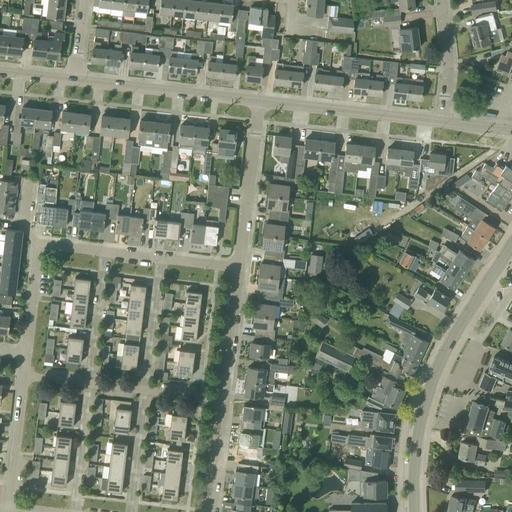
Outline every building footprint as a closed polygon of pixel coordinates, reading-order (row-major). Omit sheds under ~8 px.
[(123,0),(111,0),(111,7),(123,9),(123,0)] [(135,10),(135,0),(123,0),(123,9),(122,15),(134,17),(135,10)] [(148,0),(135,0),(135,10),(147,12),(148,0)] [(172,0),(160,0),(159,13),(171,15),(172,0)] [(183,16),(184,0),(172,0),(171,15),(183,16)] [(195,18),(197,1),(191,0),(184,0),(183,16),(195,18)] [(321,15),(328,16),(329,16),(330,6),(323,5),(323,0),(307,0),(307,4),(307,6),(306,14),(321,15)] [(400,10),(414,8),(413,0),(388,0),(389,3),(399,2),(400,10)] [(195,18),(207,19),(209,2),(197,1),(195,18)] [(473,13),(493,10),(497,10),(496,1),(472,5),(473,13)] [(25,2),(24,7),(21,6),(20,13),(20,14),(20,16),(23,16),(23,14),(29,15),(30,5),(43,7),(43,4),(34,3),(25,2)] [(219,20),(221,3),(209,2),(207,19),(219,20)] [(219,20),(231,22),(229,31),(236,32),(237,24),(237,18),(238,14),(232,13),(233,5),(221,3),(219,20)] [(63,19),(65,7),(48,5),(46,17),(63,19)] [(273,39),(272,39),(275,16),(267,15),(268,9),(250,7),(248,23),(263,25),(261,37),(262,37),(261,47),(264,47),(272,48),(273,39)] [(384,17),(397,15),(397,8),(385,10),(385,9),(368,12),(369,18),(384,16),(384,17)] [(499,41),(492,14),(479,18),(481,25),(470,27),(475,47),(491,43),(499,41)] [(398,16),(397,15),(384,17),(385,25),(401,23),(400,15),(398,16)] [(132,29),(150,32),(152,17),(147,16),(145,26),(133,24),(132,29)] [(22,28),(30,29),(31,18),(23,17),(22,28)] [(328,17),(327,31),(353,34),(354,20),(328,17)] [(39,19),(31,18),(30,29),(37,30),(39,19)] [(235,42),(236,42),(244,43),(245,33),(244,33),(245,19),(237,18),(237,24),(236,32),(235,42)] [(63,22),(53,21),(49,20),(48,28),(62,30),(63,22)] [(0,51),(7,53),(9,36),(2,35),(3,28),(0,27),(0,51)] [(416,27),(399,29),(402,50),(412,49),(412,50),(414,49),(414,48),(419,48),(416,27)] [(94,36),(104,37),(108,37),(109,30),(95,28),(94,36)] [(16,37),(9,36),(7,53),(21,54),(23,30),(17,29),(16,37)] [(45,57),(47,40),(41,40),(42,32),(35,31),(32,56),(45,57)] [(128,32),(120,31),(119,42),(127,43),(128,32)] [(135,37),(136,33),(128,32),(127,43),(134,44),(135,40),(135,37)] [(48,35),(47,40),(45,57),(58,59),(60,43),(63,43),(64,34),(54,33),(54,36),(48,35)] [(135,37),(135,40),(146,41),(147,35),(136,33),(135,37)] [(165,48),(166,37),(159,36),(158,47),(165,48)] [(174,38),(166,37),(165,48),(172,49),(174,38)] [(270,60),(278,61),(279,49),(277,49),(278,39),(273,39),(272,48),(270,60)] [(203,53),(205,41),(197,40),(196,52),(203,53)] [(310,64),(311,52),(312,40),(306,40),(305,52),(303,51),(302,63),(310,64)] [(310,64),(318,65),(319,53),(316,53),(317,46),(323,46),(324,42),(317,41),(312,40),(311,52),(310,64)] [(203,53),(211,54),(213,42),(205,41),(203,53)] [(91,62),(105,64),(107,50),(100,49),(100,43),(94,42),(93,48),(91,62)] [(242,57),(244,43),(236,42),(234,56),(242,57)] [(509,75),(511,66),(511,43),(510,43),(510,42),(505,47),(491,51),(493,58),(501,55),(497,67),(503,70),(502,72),(509,75)] [(105,64),(119,65),(120,55),(121,45),(114,44),(114,51),(113,50),(112,49),(111,49),(110,48),(109,49),(108,49),(108,50),(107,50),(105,64)] [(143,68),(144,54),(137,53),(138,47),(131,46),(129,66),(143,68)] [(270,60),(272,48),(264,47),(262,63),(269,64),(270,60)] [(151,55),(144,54),(143,68),(157,70),(159,49),(152,49),(151,55)] [(181,72),(183,58),(176,57),(177,51),(170,51),(167,71),(181,72)] [(181,72),(195,74),(198,54),(191,53),(190,59),(183,58),(181,72)] [(220,77),(222,63),(215,62),(216,56),(209,55),(206,75),(220,77)] [(260,81),(262,67),(254,66),(255,56),(247,56),(244,80),(260,81)] [(350,57),(346,56),(343,56),(342,68),(349,69),(351,57),(350,57)] [(351,57),(349,69),(357,70),(359,58),(351,57)] [(229,64),(222,63),(220,77),(234,78),(237,58),(230,58),(229,64)] [(389,73),(390,61),(386,61),(382,61),(380,72),(389,73)] [(392,61),(390,61),(389,73),(396,74),(398,62),(392,62),(392,61)] [(287,85),(289,71),(282,70),(283,64),(275,63),(273,83),(287,85)] [(289,71),(287,85),(301,86),(302,76),(303,66),(297,65),(289,64),(289,71)] [(410,64),(409,71),(423,72),(424,65),(420,65),(410,64)] [(314,78),(313,87),(327,89),(329,75),(329,70),(322,70),(323,68),(315,67),(314,78)] [(327,89),(341,91),(343,71),(337,70),(336,76),(329,75),(327,89)] [(354,82),(353,92),(367,94),(368,80),(369,74),(362,73),(355,72),(354,82)] [(367,94),(381,95),(383,75),(376,74),(375,80),(368,80),(367,94)] [(392,97),(406,98),(408,84),(401,83),(402,77),(395,77),(392,97)] [(415,85),(408,84),(406,98),(420,100),(422,86),(422,80),(416,79),(415,85)] [(34,126),(36,108),(22,107),(20,124),(34,126)] [(51,110),(36,108),(34,126),(40,127),(40,130),(37,132),(34,132),(33,139),(39,140),(39,136),(43,133),(48,134),(51,110)] [(74,130),(76,113),(62,111),(60,128),(67,129),(66,134),(64,133),(62,135),(62,140),(67,141),(69,139),(69,137),(73,138),(74,130)] [(74,130),(88,132),(90,114),(76,113),(74,130)] [(113,135),(115,117),(102,116),(100,133),(113,135)] [(113,135),(127,136),(129,119),(115,117),(113,135)] [(155,122),(140,120),(137,145),(152,147),(155,122)] [(169,123),(155,122),(152,147),(167,149),(169,123)] [(0,130),(0,144),(6,145),(8,125),(1,124),(0,130)] [(194,126),(181,125),(179,142),(178,146),(178,148),(192,150),(194,126)] [(206,149),(207,138),(208,128),(194,126),(192,150),(205,151),(206,151),(206,149)] [(212,145),(211,150),(211,156),(217,156),(216,156),(224,157),(225,147),(233,148),(235,131),(220,129),(218,145),(212,145)] [(21,133),(19,133),(14,132),(12,146),(19,147),(21,133)] [(50,156),(51,156),(52,146),(59,146),(61,133),(54,132),(53,136),(52,136),(50,156)] [(275,135),(273,152),(281,153),(280,162),(287,163),(286,172),(285,177),(294,178),(296,165),(298,150),(289,149),(289,147),(290,137),(275,135)] [(84,154),(90,155),(93,137),(86,136),(84,149),(85,149),(84,154)] [(90,160),(89,167),(89,170),(92,171),(93,163),(96,163),(97,158),(97,159),(99,137),(93,137),(90,155),(90,160)] [(319,141),(305,139),(303,157),(317,158),(319,141)] [(128,172),(131,146),(132,147),(133,141),(126,140),(122,171),(128,172)] [(317,158),(332,160),(334,142),(319,141),(317,158)] [(349,169),(357,170),(360,145),(346,144),(343,165),(350,166),(349,169)] [(170,172),(169,174),(169,179),(188,182),(188,179),(189,174),(176,173),(176,168),(178,148),(178,146),(172,145),(172,151),(170,167),(170,172)] [(374,147),(360,145),(357,170),(366,171),(366,167),(372,168),(374,147)] [(128,172),(129,172),(129,175),(135,176),(136,164),(138,164),(140,147),(132,147),(131,146),(128,172)] [(399,164),(400,150),(387,148),(385,162),(386,163),(385,169),(391,170),(392,163),(399,164)] [(206,151),(205,151),(202,178),(208,179),(209,175),(211,156),(211,150),(206,149),(206,151)] [(162,150),(161,154),(163,154),(162,167),(170,167),(172,151),(162,150)] [(413,151),(400,150),(399,164),(398,170),(404,171),(404,176),(409,176),(408,188),(417,189),(417,188),(419,171),(419,165),(412,164),(413,151)] [(429,159),(428,166),(436,167),(435,174),(452,176),(454,158),(444,157),(444,155),(430,153),(429,159)] [(13,160),(6,159),(4,173),(11,174),(13,160)] [(89,170),(89,167),(90,160),(82,159),(81,169),(89,170)] [(475,169),(471,176),(478,181),(481,176),(496,185),(486,200),(493,205),(501,211),(511,195),(510,194),(511,189),(511,166),(510,169),(505,166),(503,168),(496,163),(492,168),(485,163),(479,172),(475,169)] [(294,178),(302,179),(304,166),(296,165),(294,178)] [(161,166),(159,178),(169,179),(169,174),(170,172),(170,167),(162,167),(161,166)] [(334,186),(336,169),(329,169),(328,182),(330,182),(330,185),(334,186)] [(334,186),(335,186),(335,189),(341,190),(343,170),(336,169),(334,186)] [(419,171),(417,188),(425,189),(427,172),(419,171)] [(466,173),(454,182),(457,188),(470,179),(466,173)] [(376,188),(375,188),(377,175),(370,174),(369,187),(368,193),(367,196),(375,196),(376,188)] [(226,207),(229,187),(219,186),(215,185),(216,175),(209,175),(206,204),(219,206),(226,207)] [(301,184),(302,179),(294,178),(285,177),(273,175),(272,183),(269,183),(268,195),(287,198),(288,186),(292,186),(292,183),(301,184)] [(375,188),(376,188),(384,189),(385,176),(377,175),(375,188)] [(0,179),(0,190),(14,193),(15,189),(16,189),(17,182),(0,179)] [(0,201),(14,203),(15,196),(14,196),(14,193),(0,190),(0,201)] [(268,216),(288,218),(289,210),(285,209),(287,198),(268,195),(267,208),(269,208),(268,216)] [(54,207),(55,197),(43,196),(43,200),(36,199),(35,212),(41,212),(40,223),(52,224),(54,207)] [(474,215),(467,226),(487,239),(494,227),(481,219),(485,213),(466,201),(460,197),(455,205),(461,209),(462,207),(474,215)] [(72,214),(74,200),(67,199),(66,208),(54,207),(52,224),(65,226),(67,213),(72,214)] [(80,200),(80,201),(74,200),(72,214),(79,215),(77,227),(89,229),(92,211),(93,201),(80,200)] [(13,211),(14,203),(0,201),(0,212),(14,214),(12,214),(12,211),(13,211)] [(110,218),(112,204),(105,203),(104,213),(92,211),(89,229),(103,231),(104,218),(110,218)] [(127,233),(129,216),(116,214),(118,205),(112,204),(110,218),(116,219),(115,232),(127,233)] [(219,206),(218,221),(224,222),(226,207),(219,206)] [(147,223),(148,208),(143,208),(141,217),(129,216),(127,233),(140,235),(142,222),(147,223)] [(164,238),(167,220),(154,219),(155,209),(148,208),(147,223),(154,224),(152,236),(164,238)] [(185,227),(187,213),(180,212),(179,222),(167,220),(164,238),(178,240),(180,227),(185,227)] [(187,213),(185,227),(191,228),(190,241),(202,242),(204,225),(192,223),(193,213),(187,213)] [(288,218),(268,216),(267,223),(265,223),(263,235),(282,237),(283,225),(287,226),(288,218)] [(202,242),(216,244),(218,226),(218,221),(213,221),(212,226),(204,225),(202,242)] [(479,250),(487,239),(467,226),(460,237),(466,241),(466,242),(479,250)] [(455,242),(459,235),(444,228),(441,235),(455,242)] [(6,229),(4,242),(20,243),(22,231),(6,229)] [(387,232),(385,239),(397,244),(400,237),(387,232)] [(264,255),(283,258),(284,249),(281,249),(282,237),(263,235),(262,248),(264,248),(264,255)] [(431,239),(428,246),(436,250),(439,243),(431,239)] [(3,254),(19,256),(20,243),(4,242),(3,254)] [(459,249),(456,254),(443,245),(439,251),(441,253),(452,260),(467,269),(473,259),(459,249)] [(431,260),(433,261),(460,279),(467,269),(452,260),(441,253),(439,251),(435,250),(433,254),(431,260)] [(408,268),(414,257),(405,252),(399,264),(408,268)] [(18,268),(19,256),(3,254),(2,266),(18,268)] [(260,263),(259,275),(277,277),(279,265),(282,266),(305,269),(306,260),(283,258),(264,255),(263,263),(260,263)] [(310,255),(308,271),(320,273),(322,256),(310,255)] [(433,261),(432,264),(433,265),(431,269),(441,276),(439,280),(454,289),(460,279),(433,261)] [(16,280),(18,268),(2,266),(0,278),(16,280)] [(277,277),(259,275),(257,287),(260,288),(259,295),(278,297),(279,290),(283,291),(284,278),(277,277)] [(120,277),(110,276),(108,294),(116,295),(117,287),(119,287),(120,277)] [(73,290),(88,292),(90,279),(75,277),(73,290)] [(0,291),(15,293),(16,280),(0,278),(0,279),(0,291)] [(60,288),(61,280),(54,279),(53,287),(60,288)] [(129,296),(144,298),(146,286),(130,284),(129,296)] [(60,288),(53,287),(52,295),(59,296),(60,288)] [(448,298),(440,292),(435,289),(431,295),(419,288),(414,296),(428,305),(430,303),(441,310),(448,298)] [(73,290),(72,302),(87,304),(88,292),(73,290)] [(186,291),(184,303),(200,305),(201,293),(186,291)] [(171,302),(172,294),(165,293),(164,301),(171,302)] [(411,302),(397,293),(393,299),(407,309),(411,302)] [(116,295),(108,294),(107,302),(115,303),(116,295)] [(0,303),(11,305),(12,297),(0,295),(0,303)] [(254,315),(273,317),(278,318),(280,306),(277,306),(278,297),(259,295),(258,303),(255,302),(254,315)] [(129,296),(127,308),(143,310),(144,298),(129,296)] [(163,309),(170,309),(171,302),(164,301),(163,308),(163,309)] [(70,314),(86,315),(87,304),(72,302),(70,314)] [(183,315),(198,317),(200,305),(184,303),(183,315)] [(50,311),(57,312),(58,304),(51,304),(50,311)] [(126,320),(141,322),(143,310),(127,308),(126,320)] [(106,310),(105,318),(113,319),(114,311),(106,310)] [(50,311),(49,319),(56,320),(57,312),(50,311)] [(312,320),(322,327),(327,320),(318,312),(312,320)] [(70,314),(69,326),(84,328),(86,315),(70,314)] [(0,332),(8,333),(9,317),(0,315),(0,332)] [(198,317),(183,315),(181,327),(197,329),(198,317)] [(255,328),(254,335),(273,337),(274,329),(271,329),(273,317),(254,315),(252,327),(255,328)] [(408,344),(405,351),(420,358),(428,341),(413,335),(416,328),(405,323),(388,315),(384,323),(401,331),(402,329),(405,331),(401,341),(408,344)] [(161,325),(169,325),(170,318),(162,317),(161,325)] [(112,327),(113,319),(105,318),(105,326),(112,327)] [(126,320),(125,333),(140,334),(141,322),(126,320)] [(159,342),(169,343),(171,343),(172,336),(168,335),(169,325),(161,325),(159,342)] [(181,327),(176,326),(175,338),(180,339),(195,341),(197,329),(181,327)] [(511,330),(510,329),(502,343),(510,348),(511,348),(511,330)] [(254,335),(253,343),(251,342),(249,355),(259,356),(259,362),(267,363),(268,357),(273,358),(274,349),(269,349),(269,345),(272,346),(273,337),(254,335)] [(81,350),(83,338),(68,336),(66,349),(81,350)] [(46,346),(53,347),(54,339),(47,338),(46,346)] [(355,356),(345,351),(322,341),(315,356),(347,371),(355,356)] [(164,360),(165,352),(167,353),(169,343),(159,342),(157,359),(164,360)] [(123,343),(122,355),(137,357),(138,345),(123,343)] [(405,351),(403,356),(386,348),(381,359),(348,344),(345,351),(355,356),(402,378),(405,372),(412,375),(420,358),(405,351)] [(102,345),(101,353),(109,354),(110,346),(102,345)] [(52,355),(52,352),(53,347),(46,346),(45,354),(52,355)] [(66,349),(66,351),(65,361),(80,363),(81,350),(66,349)] [(177,362),(193,364),(194,351),(179,350),(177,362)] [(108,362),(109,354),(101,353),(100,361),(108,362)] [(45,354),(44,362),(53,363),(54,355),(52,355),(45,354)] [(122,355),(120,367),(136,369),(137,357),(122,355)] [(511,362),(494,355),(489,367),(490,368),(488,372),(485,371),(479,385),(492,390),(495,383),(502,386),(505,381),(511,384),(511,362)] [(157,359),(154,378),(166,379),(167,372),(163,372),(164,360),(157,359)] [(177,362),(177,364),(176,374),(191,376),(193,364),(177,362)] [(294,366),(273,364),(272,370),(272,372),(277,372),(293,374),(294,366)] [(246,381),(273,384),(274,377),(276,377),(277,372),(272,372),(272,370),(248,367),(246,381)] [(383,401),(387,403),(396,407),(404,391),(393,386),(395,381),(380,374),(374,387),(387,393),(383,401)] [(273,391),(273,384),(246,381),(244,395),(262,397),(263,390),(273,391)] [(283,405),(283,404),(288,405),(289,398),(284,397),(284,398),(269,396),(268,403),(283,405)] [(382,403),(368,397),(365,404),(379,410),(382,403)] [(94,417),(101,418),(102,410),(100,409),(101,399),(96,398),(94,417)] [(60,400),(59,412),(74,414),(75,402),(60,400)] [(38,410),(45,411),(46,403),(39,402),(38,408),(38,410)] [(469,418),(503,428),(505,422),(493,418),(494,412),(487,410),(488,406),(483,405),(474,402),(469,418)] [(243,419),(243,425),(263,428),(263,421),(266,421),(267,412),(266,411),(266,409),(261,408),(243,406),(241,418),(243,419)] [(114,419),(129,421),(131,409),(116,407),(114,419)] [(394,413),(349,407),(348,414),(360,416),(360,420),(368,421),(367,427),(392,430),(394,413)] [(38,410),(37,418),(36,427),(44,428),(45,419),(44,419),(45,413),(45,411),(38,410)] [(284,411),(282,432),(289,433),(292,412),(284,411)] [(72,427),(74,414),(59,412),(57,425),(72,427)] [(164,425),(170,426),(185,428),(186,416),(166,413),(164,425)] [(156,424),(157,417),(150,416),(149,424),(156,424)] [(94,417),(93,425),(100,426),(101,420),(101,418),(94,417)] [(469,418),(464,434),(474,435),(478,436),(499,440),(503,428),(469,418)] [(114,419),(113,432),(128,433),(129,421),(114,419)] [(156,424),(149,424),(148,431),(156,432),(156,424)] [(238,444),(263,448),(265,428),(263,428),(243,425),(242,432),(240,432),(238,444)] [(183,440),(185,428),(170,426),(168,438),(183,440)] [(274,430),(272,443),(279,443),(281,430),(274,430)] [(368,447),(370,448),(390,450),(392,435),(370,432),(369,437),(347,434),(346,444),(368,447)] [(54,447),(70,449),(71,437),(56,435),(54,447)] [(476,444),(478,445),(505,450),(506,442),(499,440),(478,436),(476,444)] [(41,446),(42,438),(35,437),(34,445),(41,446)] [(112,442),(110,454),(125,456),(127,444),(112,442)] [(478,445),(476,444),(462,442),(459,457),(473,460),(473,462),(485,465),(487,455),(476,453),(478,445)] [(89,451),(97,452),(98,445),(90,444),(89,451)] [(238,444),(237,457),(239,457),(238,464),(258,466),(259,460),(262,460),(263,460),(264,448),(263,448),(238,444)] [(34,445),(33,453),(41,454),(41,446),(34,445)] [(54,447),(53,459),(68,461),(70,449),(54,447)] [(390,450),(370,448),(368,447),(367,464),(371,464),(371,465),(388,466),(390,450)] [(166,461),(181,463),(182,450),(167,449),(166,461)] [(96,460),(97,452),(89,451),(88,459),(96,460)] [(153,459),(154,451),(146,451),(145,458),(153,459)] [(110,454),(105,453),(104,465),(109,466),(124,468),(125,456),(110,454)] [(145,458),(144,466),(152,467),(153,459),(145,458)] [(361,461),(345,458),(343,466),(360,469),(361,461)] [(68,461),(53,459),(52,471),(67,473),(68,461)] [(164,473),(179,475),(181,463),(166,461),(162,460),(160,472),(164,473)] [(39,470),(39,468),(39,462),(32,461),(31,469),(39,470)] [(234,483),(252,485),(254,474),(257,474),(258,466),(238,464),(237,471),(235,470),(234,483)] [(107,478),(122,480),(124,468),(109,466),(107,478)] [(88,467),(87,475),(94,476),(94,474),(95,468),(88,467)] [(31,469),(30,477),(38,478),(39,470),(31,469)] [(359,469),(359,480),(363,480),(363,495),(386,495),(386,480),(377,480),(377,473),(359,469)] [(52,471),(51,474),(50,483),(65,485),(67,473),(52,471)] [(164,473),(160,472),(159,479),(158,479),(157,484),(163,485),(178,487),(179,475),(164,473)] [(93,484),(94,476),(87,475),(86,483),(93,484)] [(150,483),(150,482),(151,475),(143,475),(142,483),(150,483)] [(107,478),(107,480),(106,490),(121,492),(122,480),(107,478)] [(466,480),(465,490),(485,491),(485,481),(466,480)] [(142,483),(141,490),(149,491),(150,483),(142,483)] [(232,483),(231,490),(233,490),(232,495),(234,496),(233,502),(253,505),(254,497),(251,497),(252,485),(234,483),(234,484),(232,483)] [(163,485),(161,497),(176,499),(178,487),(163,485)] [(466,498),(461,497),(451,495),(448,511),(456,511),(463,511),(464,506),(473,508),(475,500),(466,498)] [(248,511),(249,511),(251,511),(252,511),(253,505),(233,502),(233,509),(231,509),(230,511),(248,511)] [(350,510),(350,511),(385,511),(386,503),(350,503),(350,510)]
